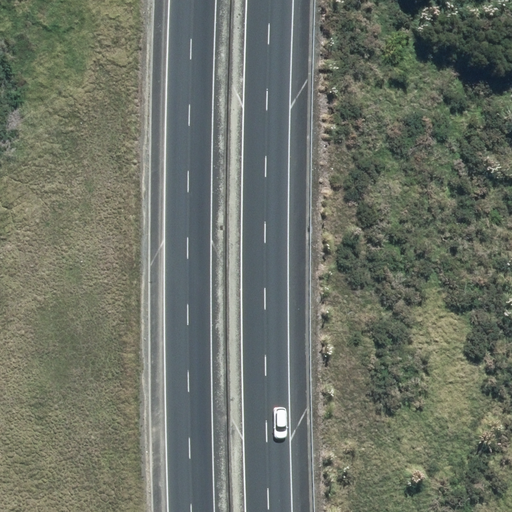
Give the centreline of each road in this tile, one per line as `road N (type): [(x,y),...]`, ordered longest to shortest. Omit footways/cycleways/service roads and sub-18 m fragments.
road 1 (motorway): [(262,0),(256,235),(270,511)]
road 2 (motorway): [(188,511),(190,0)]
